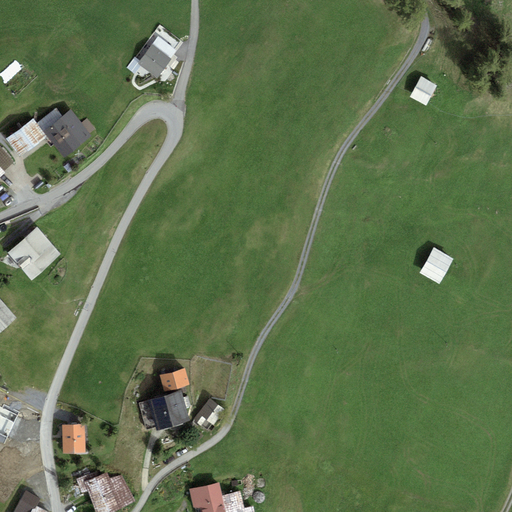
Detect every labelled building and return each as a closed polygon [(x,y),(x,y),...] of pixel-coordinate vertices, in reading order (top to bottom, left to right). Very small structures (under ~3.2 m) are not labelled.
[(172,57),(153,44),(139,64),(159,77),(172,57)] [(440,85),(422,77),(411,98),(429,107),(440,85)] [(42,132),(44,131),(64,156),(83,142),(76,133),(84,126),(71,109),(62,115),(56,107),(36,124),(42,132)] [(36,124),(33,120),(6,139),(20,158),(47,138),(42,132),(36,124)] [(0,176),(5,172),(4,171),(14,162),(0,146),(0,176)] [(61,254),(37,227),(8,253),(32,280),(61,254)] [(455,258),(435,247),(421,272),(440,283),(455,258)] [(0,332),(17,318),(0,299),(0,332)] [(185,369),(160,376),(164,392),(165,392),(185,386),(189,385),(185,369)] [(166,395),(149,400),(149,402),(140,404),(147,428),(157,426),(158,429),(190,419),(186,408),(191,407),(188,395),(183,397),(182,394),(187,392),(185,386),(165,392),(166,395)] [(209,397),(192,420),(207,431),(212,424),(214,425),(225,410),(209,397)] [(86,425),(62,425),(63,453),(87,452),(86,425)] [(98,470),(76,479),(82,493),(89,491),(98,511),(106,511),(132,501),(121,475),(110,479),(107,472),(100,475),(98,470)] [(219,482),(189,489),(195,510),(201,508),(201,511),(254,511),(253,505),(244,508),(240,491),(222,495),(219,482)] [(35,509),(37,506),(41,499),(26,491),(13,511),(30,511),(32,509),(35,509)]
